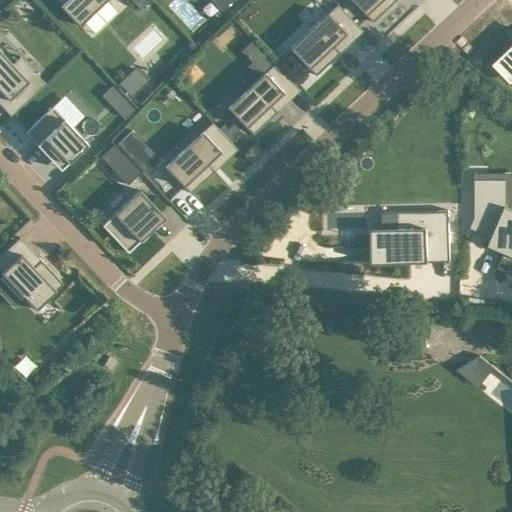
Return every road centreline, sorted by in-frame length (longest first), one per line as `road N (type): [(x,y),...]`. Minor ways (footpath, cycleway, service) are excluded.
road 1 (unclassified): [(177,325),(214,250),(243,218),(476,0)]
road 2 (residential): [(0,156),(123,289),(177,325)]
road 3 (unclassified): [(124,504),(156,370)]
road 4 (unclassified): [(156,370),(92,491)]
